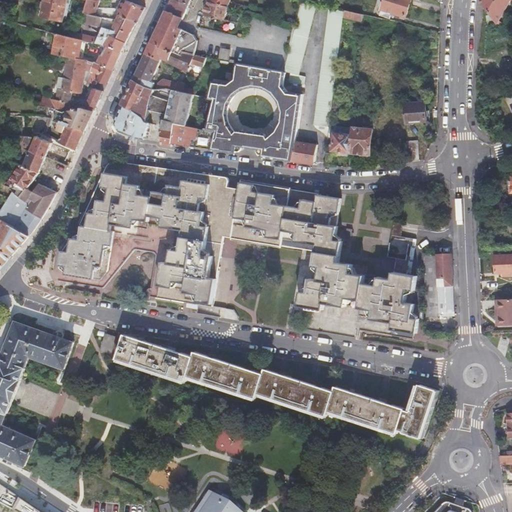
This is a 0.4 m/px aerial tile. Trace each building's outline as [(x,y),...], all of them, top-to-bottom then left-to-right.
[(44,0),(40,17),(63,22),(68,0),(44,0)] [(116,19),(136,22),(145,8),(124,1),(118,13),(97,10),(100,0),(88,0),(88,1),(89,2),(85,14),(86,14),(100,16),(116,19)] [(172,0),(166,13),(181,20),(188,5),(176,0),(172,0)] [(242,11),(243,8),(243,7),(231,3),(231,0),(209,0),(209,1),(229,7),(240,10),(242,11)] [(304,54),(316,4),(301,0),(295,24),(292,36),(289,48),(288,50),(304,54)] [(410,0),(384,0),(379,14),(388,17),(390,12),(405,17),(410,0)] [(511,0),(481,0),(481,1),(485,7),(497,23),(509,0),(511,0)] [(224,20),(229,7),(209,1),(204,14),(213,17),(224,20)] [(360,13),(363,14),(373,16),(375,7),(362,5),(360,13)] [(314,124),(330,127),(344,16),(345,10),(329,7),(314,124)] [(345,10),(344,16),(363,21),(363,14),(360,13),(345,10)] [(166,13),(152,42),(179,55),(180,53),(193,56),(196,41),(193,33),(179,26),(181,20),(166,13)] [(98,26),(100,16),(86,14),(84,23),(98,26)] [(213,17),(204,14),(199,24),(209,26),(213,17)] [(69,32),(67,37),(80,40),(86,41),(103,44),(110,47),(121,52),(131,32),(136,22),(116,19),(111,29),(103,27),(99,37),(69,32)] [(67,37),(58,35),(54,55),(67,57),(82,60),(86,41),(80,40),(67,37)] [(152,42),(134,80),(151,88),(154,82),(151,80),(157,69),(162,57),(168,59),(167,61),(189,70),(190,65),(203,67),(206,58),(193,56),(180,53),(179,55),(152,42)] [(98,64),(113,71),(119,56),(121,52),(110,47),(108,50),(105,51),(98,64)] [(229,51),(220,49),(219,59),(227,60),(229,51)] [(283,70),(290,72),(289,81),(304,83),(305,75),(299,74),(304,54),(288,50),(283,70)] [(59,110),(67,109),(67,103),(71,92),(80,94),(85,79),(96,86),(98,83),(105,86),(113,71),(98,64),(94,62),(82,60),(67,57),(60,89),(57,88),(54,100),(40,97),(38,102),(38,104),(59,110)] [(208,100),(211,101),(204,132),(214,133),(211,149),(235,152),(240,149),(240,147),(255,149),(254,151),(257,155),(290,160),(294,139),(300,106),(299,106),(301,94),(288,92),(283,85),(285,72),(283,72),(236,63),(234,79),(226,84),(211,82),(208,98),(208,100)] [(134,80),(122,105),(145,116),(147,117),(148,111),(167,113),(166,118),(163,118),(160,126),(174,128),(186,129),(193,94),(183,92),(173,90),(170,101),(150,95),(153,89),(151,88),(134,80)] [(168,88),(173,90),(183,92),(184,87),(185,84),(180,82),(177,84),(164,80),(158,82),(156,89),(168,88)] [(83,108),(94,110),(99,99),(102,93),(93,91),(83,108)] [(404,104),(406,123),(426,121),(425,102),(404,104)] [(140,139),(143,139),(149,124),(149,122),(148,121),(146,120),(147,117),(145,116),(122,105),(113,123),(119,132),(140,139)] [(354,134),(353,151),(363,152),(363,154),(373,155),(375,127),(361,126),(363,106),(357,105),(354,134)] [(67,128),(85,130),(94,110),(83,108),(78,108),(78,110),(71,110),(67,128)] [(160,126),(161,144),(171,146),(172,143),(174,128),(160,126)] [(58,144),(75,151),(80,141),(85,130),(67,128),(66,128),(63,134),(58,144)] [(174,128),(172,143),(211,149),(214,133),(204,132),(196,131),(186,129),(174,128)] [(335,150),(353,151),(354,134),(337,133),(335,150)] [(30,151),(45,158),(52,144),(36,136),(30,151)] [(318,144),(294,139),(290,160),(314,163),(318,144)] [(407,148),(409,162),(418,161),(417,141),(407,142),(407,148)] [(398,148),(399,164),(409,162),(407,148),(398,148)] [(22,167),(39,172),(45,158),(30,151),(22,167)] [(155,163),(139,162),(116,158),(113,157),(110,158),(108,160),(107,161),(104,167),(101,175),(92,193),(77,226),(82,229),(82,231),(80,240),(72,238),(60,253),(56,281),(97,288),(102,287),(114,273),(131,253),(131,251),(133,250),(137,250),(140,251),(152,252),(153,253),(153,254),(154,256),(147,296),(200,305),(209,306),(220,246),(222,235),(228,236),(318,251),(316,265),(323,266),(321,279),(311,277),(309,291),(302,290),(299,305),(306,306),(306,310),(320,312),(321,309),(324,309),(325,302),(348,306),(349,298),(362,300),(357,331),(414,340),(425,274),(411,271),(417,239),(401,236),(403,222),(394,221),(385,274),(378,273),(377,282),(363,279),(364,272),(351,269),(352,261),(338,259),(341,237),(335,236),(338,222),(336,222),(340,195),(340,194),(318,191),(317,189),(285,184),(245,179),(243,187),(238,186),(232,185),(232,177),(229,176),(228,176),(226,176),(225,175),(211,173),(155,163)] [(25,190),(27,190),(39,172),(22,167),(14,165),(11,170),(15,172),(7,185),(24,191),(25,190)] [(0,220),(28,236),(56,193),(39,185),(33,193),(27,190),(25,190),(24,191),(19,198),(12,193),(9,198),(1,211),(0,210),(0,220)] [(0,250),(11,257),(28,236),(0,220),(0,227),(1,228),(0,229),(0,250)] [(0,269),(11,257),(0,250),(0,269)] [(511,254),(495,255),(495,271),(503,271),(503,276),(510,276),(510,271),(511,271),(511,254)] [(425,256),(428,315),(440,315),(440,311),(444,311),(444,315),(454,314),(451,255),(437,256),(425,256)] [(511,300),(499,302),(501,326),(511,324),(511,300)] [(57,331),(44,327),(17,317),(2,358),(0,362),(0,456),(5,460),(4,463),(12,467),(13,463),(24,469),(36,443),(12,431),(3,427),(8,415),(25,370),(30,358),(71,369),(81,340),(64,334),(66,329),(58,327),(57,331)] [(111,356),(116,339),(106,335),(101,353),(111,356)] [(421,438),(437,392),(420,385),(411,411),(405,409),(405,407),(336,384),(334,390),(266,368),(264,373),(197,352),(195,357),(123,335),(116,359),(188,382),(189,377),(256,398),(257,393),(326,415),(328,410),(398,433),(399,430),(406,432),(406,434),(421,438)] [(511,456),(500,457),(501,466),(511,466),(511,465),(511,456)] [(42,511),(0,484),(0,503),(16,511),(42,511)] [(248,511),(244,508),(246,504),(237,496),(227,491),(225,494),(218,491),(215,495),(212,492),(197,511),(248,511)] [(473,511),(474,509),(447,501),(435,511),(473,511)]
